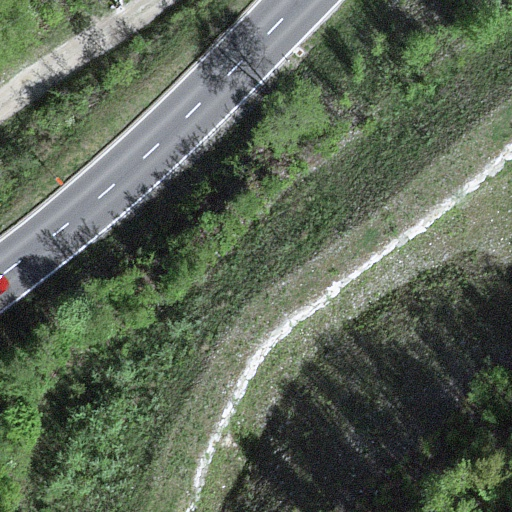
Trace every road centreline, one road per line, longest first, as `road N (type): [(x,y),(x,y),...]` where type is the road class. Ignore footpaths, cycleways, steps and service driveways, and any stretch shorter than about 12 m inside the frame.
road 1 (secondary): [(299,0),(107,191),(0,274)]
road 2 (track): [(154,0),(0,104)]
